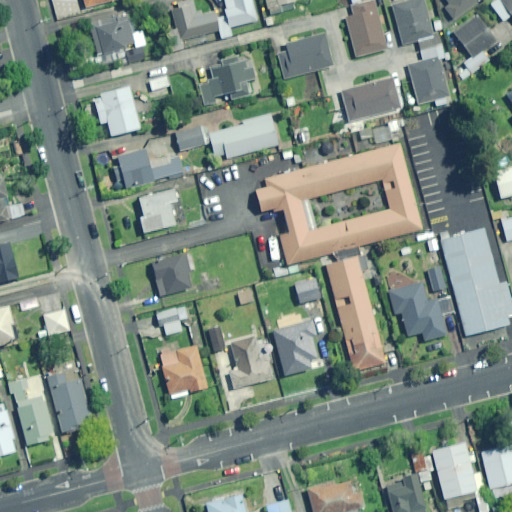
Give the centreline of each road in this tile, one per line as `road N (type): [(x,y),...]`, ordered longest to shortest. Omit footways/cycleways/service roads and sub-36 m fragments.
road 1 (residential): [(140,471),(18,0)]
road 2 (residential): [(511,373),(140,471)]
road 3 (residential): [(140,471),(0,508)]
